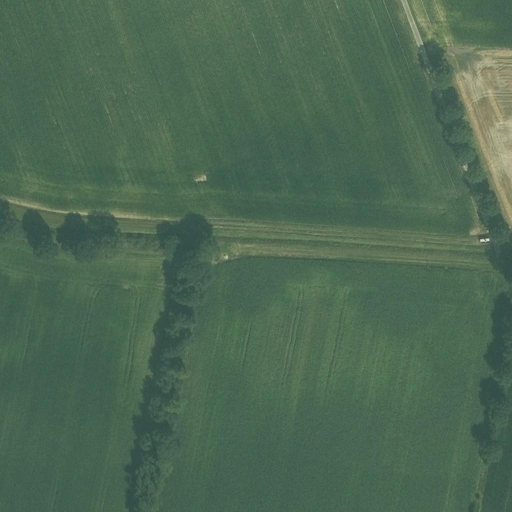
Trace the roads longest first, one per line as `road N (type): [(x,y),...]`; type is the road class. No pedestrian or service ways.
road 1 (track): [(511,242),(229,224),(207,244),(198,295)]
road 2 (unclassified): [(427,0),(511,222)]
